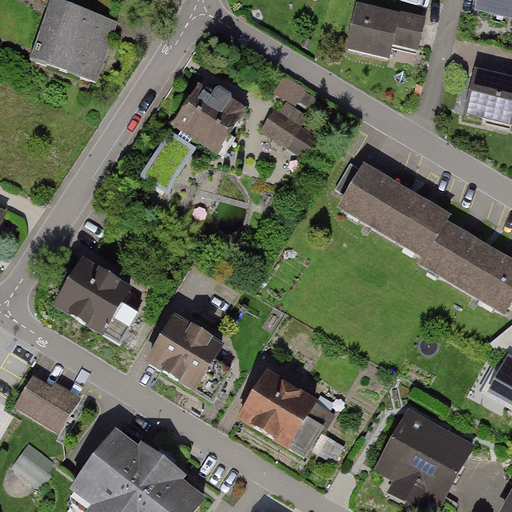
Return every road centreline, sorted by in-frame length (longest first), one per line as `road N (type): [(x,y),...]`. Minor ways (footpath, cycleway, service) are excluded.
road 1 (residential): [(511,196),(200,10)]
road 2 (residential): [(200,10),(4,309)]
road 3 (residential): [(4,309),(269,475)]
